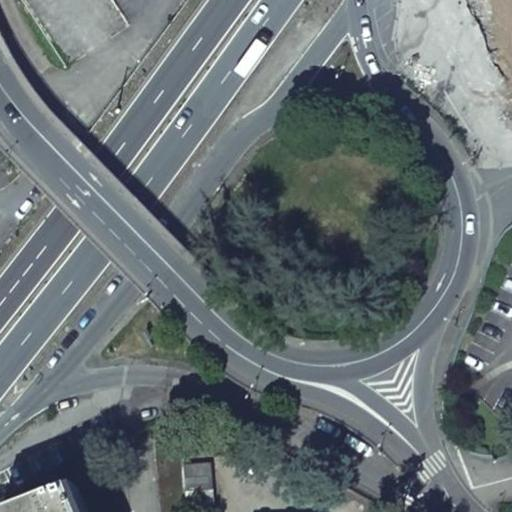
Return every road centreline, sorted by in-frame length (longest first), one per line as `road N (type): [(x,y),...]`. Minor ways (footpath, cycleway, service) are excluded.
road 1 (trunk): [(0,375),(286,0)]
road 2 (trunk): [(30,405),(87,381),(146,373),(202,387),(438,511)]
road 3 (tertiary): [(0,92),(11,115),(233,337),(277,365)]
road 4 (trunk): [(30,405),(236,139),(276,109)]
road 5 (trunk): [(230,0),(0,299)]
road 6 (tertiary): [(426,333),(454,266),(459,205),(436,152),(400,117)]
road 7 (tertiary): [(277,365),(417,467),(461,511)]
road 8 (unknown): [(511,180),(432,2)]
road 9 (residential): [(437,461),(376,400),(334,372)]
road 10 (trunk): [(276,109),(355,0)]
road 11 (tertiary): [(437,461),(424,426),(426,333)]
road 12 (trunk): [(276,109),(343,95),(400,117)]
road 13 (trunk): [(400,117),(372,71),(356,0)]
